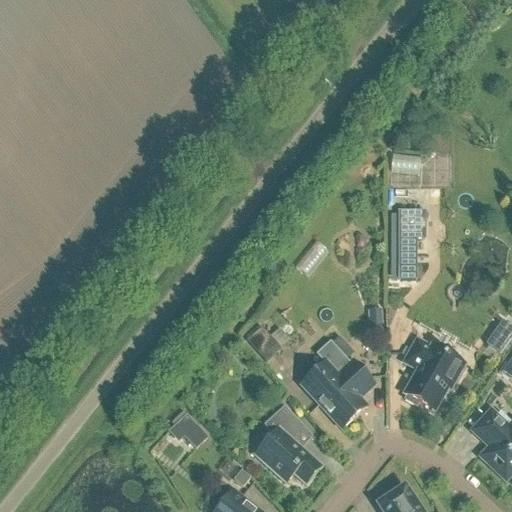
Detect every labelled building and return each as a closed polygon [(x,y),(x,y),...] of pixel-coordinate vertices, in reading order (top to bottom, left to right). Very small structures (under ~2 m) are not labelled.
[(392,218),(392,279),(399,279),(399,270),(415,270),(415,242),(424,242),(424,216),(399,216),(399,218),(392,218)] [(369,336),(383,336),(382,314),(368,314),(369,336)] [(486,349),(500,359),(511,342),(511,331),(503,326),(486,349)] [(266,367),(281,353),(262,332),(247,345),(266,367)] [(450,395),(466,368),(431,347),(429,350),(416,342),(401,368),(415,376),(402,399),(405,401),(403,404),(416,411),(417,408),(434,418),(448,394),(450,395)] [(350,367),(330,345),(316,358),(325,368),(301,390),(341,434),(366,411),(359,403),(374,389),(352,365),(350,367)] [(511,362),(501,378),(510,385),(511,381),(511,362)] [(305,489),(321,471),(293,446),(304,433),(284,411),(265,429),(273,438),(254,460),(285,487),(293,478),(305,489)] [(511,425),(508,430),(491,414),(471,435),(488,451),(479,461),(505,486),(510,481),(511,483),(511,425)] [(173,432),(169,436),(169,437),(178,445),(183,440),(195,452),(207,441),(187,419),(173,432)] [(239,474),(232,483),(241,490),(248,481),(239,474)] [(407,496),(404,492),(377,510),(378,511),(417,511),(414,508),(417,506),(409,494),(407,496)] [(251,511),(231,496),(218,511),(251,511)]
